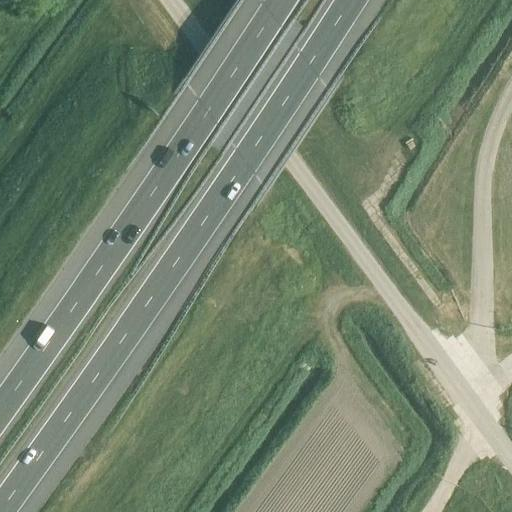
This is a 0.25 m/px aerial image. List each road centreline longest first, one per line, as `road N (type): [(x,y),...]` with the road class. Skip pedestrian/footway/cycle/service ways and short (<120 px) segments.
road 1 (motorway): [(0,508),(247,167),(356,0)]
road 2 (tertiary): [(511,448),(169,0)]
road 3 (motorway): [(280,0),(0,398)]
